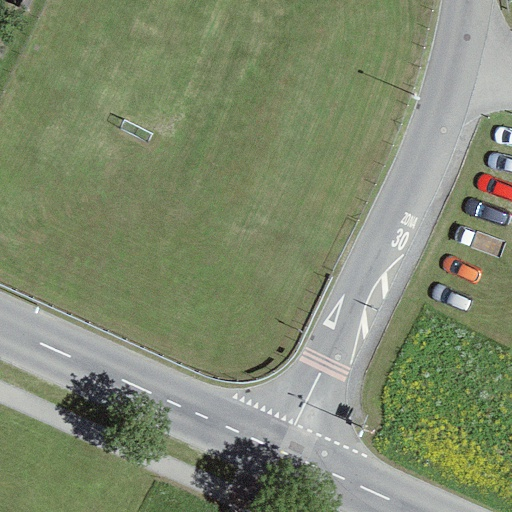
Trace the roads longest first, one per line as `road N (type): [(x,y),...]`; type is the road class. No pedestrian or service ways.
road 1 (tertiary): [(461,0),(445,96),(424,151),(277,461)]
road 2 (tertiary): [(277,461),(0,334)]
road 3 (tertiary): [(392,511),(277,461)]
